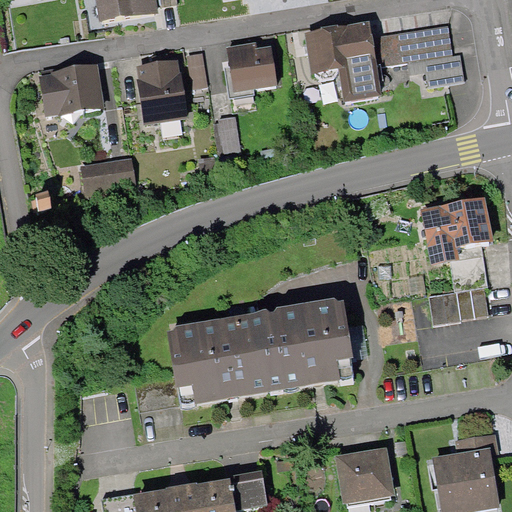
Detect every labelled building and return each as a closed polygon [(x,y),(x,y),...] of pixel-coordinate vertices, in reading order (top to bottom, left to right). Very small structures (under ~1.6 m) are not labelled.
[(96,0),(100,21),(158,13),(157,7),(156,0),(96,0)] [(322,29),(305,32),(312,73),(339,68),(345,102),(382,95),(377,67),(373,38),(370,21),(339,26),(338,24),(322,27),(322,29)] [(448,26),(373,38),(377,67),(408,62),(453,55),(448,26)] [(245,44),(226,46),(233,92),(278,85),(271,45),(257,47),(256,42),(245,44)] [(203,54),(187,56),(193,90),(208,87),(203,54)] [(453,56),(453,55),(408,62),(410,75),(425,73),(428,88),(465,82),(461,55),(453,56)] [(157,63),(137,66),(139,79),(137,79),(144,124),(188,118),(181,72),(180,72),(178,60),(157,63)] [(105,108),(97,63),(74,67),(52,71),(53,74),(40,76),(46,116),(57,114),(57,116),(105,108)] [(236,117),(219,120),(220,123),(213,124),(220,160),(242,156),(236,117)] [(132,158),(81,166),(87,203),(138,195),(132,158)] [(48,191),(36,193),(39,211),(52,209),(48,191)] [(485,197),(421,209),(431,264),(450,260),(458,259),(456,247),(481,243),(493,240),(485,197)] [(450,260),(455,293),(484,288),(488,288),(481,243),(456,247),(458,259),(450,260)] [(455,293),(429,297),(433,327),(461,323),(461,320),(488,315),(484,288),(455,293)] [(335,298),(255,311),(268,391),(319,382),(339,379),(336,360),(351,358),(354,357),(344,301),(336,303),(335,298)] [(232,397),(268,391),(255,311),(176,325),(177,330),(167,331),(177,387),(192,384),(196,403),(232,397)] [(336,360),(339,379),(354,377),(351,358),(336,360)] [(181,406),(196,403),(192,384),(177,387),(181,406)] [(457,441),(459,453),(490,447),(492,458),(500,457),(496,434),(457,441)] [(360,451),(335,455),(343,504),(395,495),(387,447),(360,451)] [(453,454),(432,457),(441,511),(470,511),(500,507),(492,458),(490,447),(459,453),(453,454)] [(262,471),(230,477),(235,510),(268,505),(262,471)] [(181,484),(185,511),(235,511),(235,510),(230,477),(197,483),(197,482),(187,483),(181,484)] [(185,511),(181,484),(173,486),(166,487),(166,488),(134,494),(136,511),(185,511)] [(136,511),(134,494),(101,500),(103,511),(136,511)]
